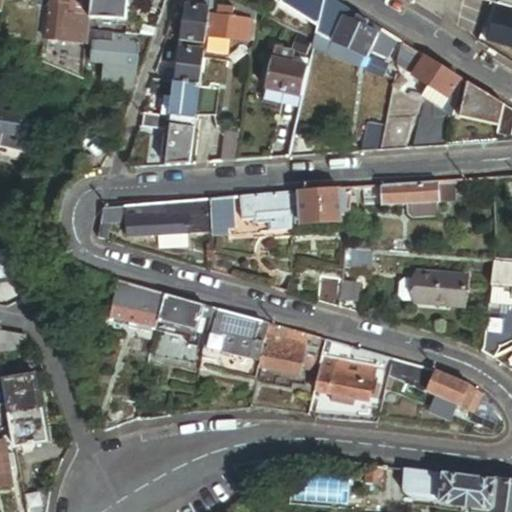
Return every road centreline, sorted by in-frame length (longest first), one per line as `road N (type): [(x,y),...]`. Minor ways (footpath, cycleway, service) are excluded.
road 1 (residential): [(511,159),(112,195),(95,199),(78,223),(84,251),(110,266),(475,369),(511,400)]
road 2 (residential): [(511,453),(492,462),(335,439),(244,444),(169,471),(102,511)]
road 3 (residential): [(369,0),(511,85)]
